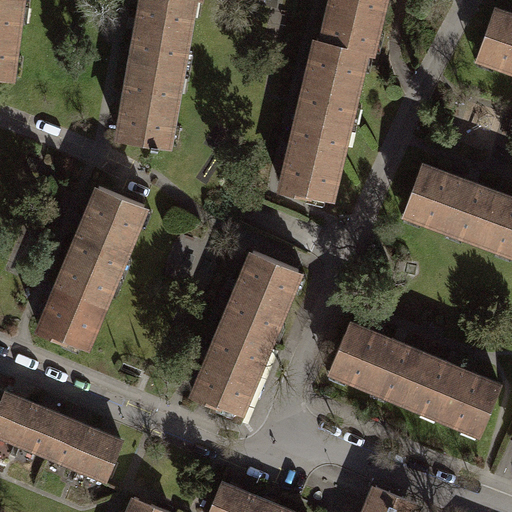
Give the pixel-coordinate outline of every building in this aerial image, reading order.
[(0,0),(0,75),(11,77),(21,1),(16,0),(0,0)] [(143,0),(133,60),(182,69),(193,0),(143,0)] [(366,49),(371,51),(383,0),(333,0),(324,40),(366,49)] [(511,13),(495,8),(478,54),(480,54),(481,52),(497,58),(496,60),(511,65),(511,13)] [(318,38),(301,111),(348,123),(366,49),(324,40),(318,38)] [(133,60),(120,136),(152,142),(151,146),(158,147),(158,143),(168,145),(182,69),(133,60)] [(301,111),(282,188),(308,194),(309,191),(331,196),(348,123),(301,111)] [(423,163),(406,207),(423,213),(422,216),(448,225),(449,223),(465,229),(464,231),(481,238),(499,191),(478,183),(478,181),(465,177),(465,179),(423,163)] [(116,274),(146,204),(100,185),(71,255),(116,274)] [(511,196),(499,191),(481,238),(498,244),(499,242),(511,246),(511,196)] [(254,250),(224,321),(270,339),(299,268),(254,250)] [(87,345),(116,274),(71,255),(40,329),(64,339),(65,336),(87,345)] [(268,342),(270,339),(224,321),(194,393),(216,402),(213,409),(236,419),(241,407),(245,408),(272,344),(268,342)] [(350,321),(332,363),(349,371),(348,373),(374,384),(375,381),(390,388),(389,390),(406,397),(425,352),(404,343),(405,341),(392,336),(391,338),(350,321)] [(425,352),(406,397),(423,404),(424,402),(439,408),(438,411),(463,421),(464,419),(482,426),(500,383),(458,366),(459,364),(447,359),(446,361),(425,352)] [(5,391),(0,403),(0,432),(19,441),(35,404),(5,391)] [(35,404),(19,441),(48,452),(63,415),(35,404)] [(63,415),(48,452),(77,465),(92,428),(63,415)] [(92,428),(77,465),(107,477),(122,440),(92,428)] [(244,511),(252,494),(221,481),(208,511),(244,511)] [(413,511),(415,508),(418,502),(376,485),(373,492),(364,511),(413,511)] [(277,511),(280,506),(252,494),(244,511),(277,511)] [(172,511),(136,497),(129,511),(172,511)]
